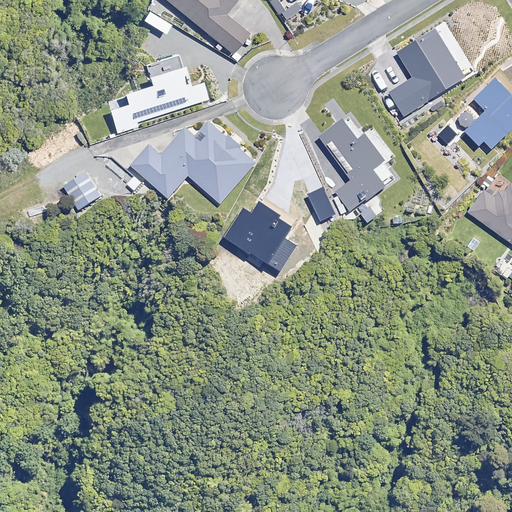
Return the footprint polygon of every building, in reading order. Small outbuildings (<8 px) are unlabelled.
[(164,0),(233,55),(249,36),(225,17),(238,0),(164,0)] [(147,13),(142,23),(166,36),(171,26),(147,13)] [(466,79),(438,32),(397,57),(394,51),(363,69),(382,101),(390,96),(404,121),(468,83),(466,79)] [(188,90),(178,57),(144,67),(151,90),(124,98),(127,108),(109,113),(116,134),(136,128),(134,124),(206,101),(201,86),(188,90)] [(511,133),(511,82),(503,74),(475,102),(487,115),(466,135),(480,149),(485,144),(492,152),(511,133)] [(466,136),(451,121),(437,135),(452,150),(466,136)] [(257,165),(210,123),(196,139),(186,129),(161,157),(150,146),(132,166),(168,199),(189,176),(221,205),(257,165)] [(367,139),(359,144),(345,123),(321,139),(351,183),(336,193),(350,214),(386,190),(375,173),(394,160),(372,128),(363,134),(367,139)] [(101,195),(86,170),(63,184),(78,209),(101,195)] [(142,185),(133,178),(126,185),(135,193),(142,185)] [(511,186),(499,203),(484,192),(469,214),(511,244),(511,186)]
